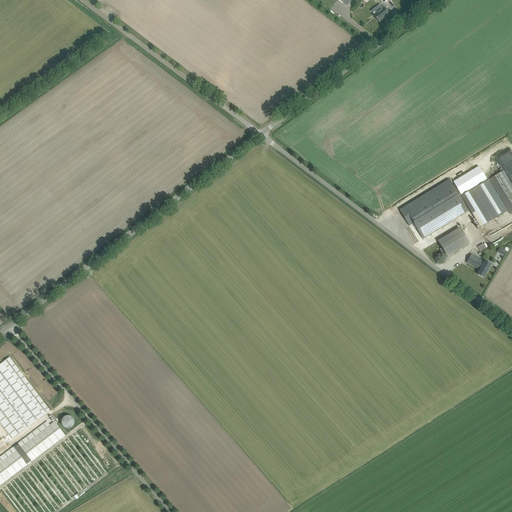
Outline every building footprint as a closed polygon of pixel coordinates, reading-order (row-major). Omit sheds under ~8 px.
[(384,7),(374,15),(379,22),(390,15),(384,7)] [(503,166),(509,163),(508,160),(511,158),(509,154),(499,160),(503,166)] [(489,179),(510,214),(511,213),(511,185),(503,171),(489,179)] [(449,180),(400,210),(409,226),(414,223),(423,239),(469,212),(449,180)] [(507,211),(488,180),(474,188),(493,220),(507,211)] [(492,220),(473,189),(461,196),(481,227),(492,220)] [(462,228),(439,240),(447,257),(471,245),(462,228)] [(483,244),(478,247),(481,252),(487,249),(483,244)] [(500,248),(498,252),(505,256),(508,252),(500,248)] [(470,258),(467,263),(478,268),(479,267),(481,268),(478,275),(484,278),(491,265),(485,262),(484,263),(482,261),(477,258),(475,261),(470,258)] [(9,358),(3,363),(43,416),(50,411),(9,358)] [(3,363),(0,364),(0,384),(31,425),(43,416),(3,363)] [(0,384),(0,396),(25,429),(31,425),(0,384)] [(0,421),(13,439),(26,430),(0,396),(0,421)] [(73,418),(72,417),(70,416),(68,416),(66,416),(64,417),(63,418),(62,419),(62,421),(62,423),(62,424),(62,426),(63,427),(64,428),(66,429),(69,429),(71,428),(72,427),(74,426),(74,424),(75,423),(74,421),(74,419),(73,418)] [(0,421),(0,433),(8,443),(13,439),(0,421)] [(17,451),(0,463),(0,485),(65,436),(55,422),(40,433),(21,447),(18,443),(13,447),(17,451)] [(71,437),(100,475),(107,470),(78,432),(71,437)] [(64,443),(92,481),(99,476),(70,438),(64,443)] [(56,449),(85,487),(92,482),(63,444),(56,449)] [(48,455),(77,493),(84,488),(55,450),(48,455)] [(40,461),(69,499),(76,494),(47,456),(40,461)] [(32,467),(61,505),(68,500),(39,462),(32,467)] [(25,473),(54,511),(61,506),(31,468),(25,473)] [(17,479),(42,511),(52,511),(53,511),(24,474),(17,479)] [(9,485),(29,511),(40,511),(16,479),(9,485)] [(1,491),(17,511),(28,511),(8,485),(1,491)]
